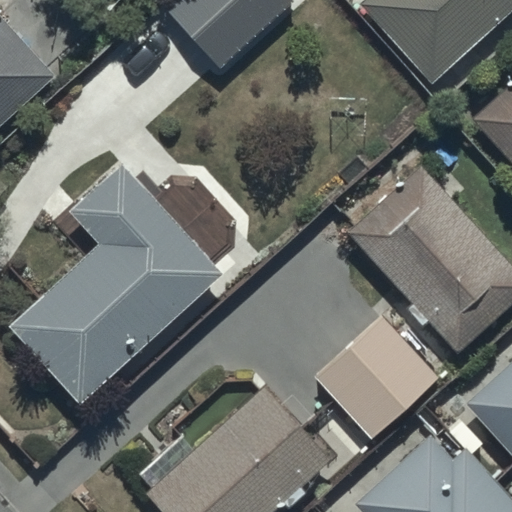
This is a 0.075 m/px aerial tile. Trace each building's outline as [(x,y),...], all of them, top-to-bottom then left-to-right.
[(294,2),(292,0),(172,0),(164,8),(223,70),(294,2)] [(511,9),(511,0),(367,0),(358,8),(430,86),(511,9)] [(0,124),(54,76),(0,16),(0,124)] [(156,25),(81,96),(104,120),(179,49),(156,25)] [(511,86),(473,120),(511,164),(511,86)] [(66,212),(97,246),(8,326),(79,406),(223,277),(121,163),(66,212)] [(511,303),(511,268),(419,165),(344,232),(455,355),(511,303)] [(380,315),(312,379),(370,441),(438,378),(380,315)] [(511,361),(464,406),(511,458),(511,361)] [(260,389),(144,494),(160,511),(273,511),(327,464),(260,389)] [(453,459),(431,435),(352,507),(356,511),(511,511),(511,497),(467,447),(453,459)]
